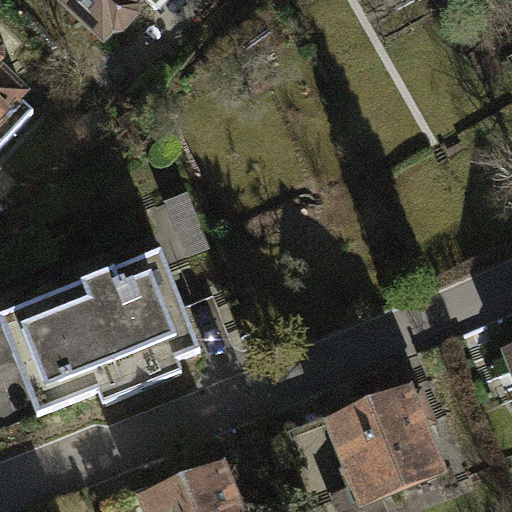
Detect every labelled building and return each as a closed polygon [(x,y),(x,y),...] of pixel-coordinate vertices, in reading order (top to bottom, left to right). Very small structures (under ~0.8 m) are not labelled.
[(49,0),(111,58),(166,0),(49,0)] [(0,152),(39,113),(0,75),(0,152)] [(0,316),(39,417),(200,356),(161,254),(0,316)] [(319,413),(356,504),(446,467),(409,376),(319,413)] [(140,483),(151,511),(242,511),(220,452),(140,483)]
